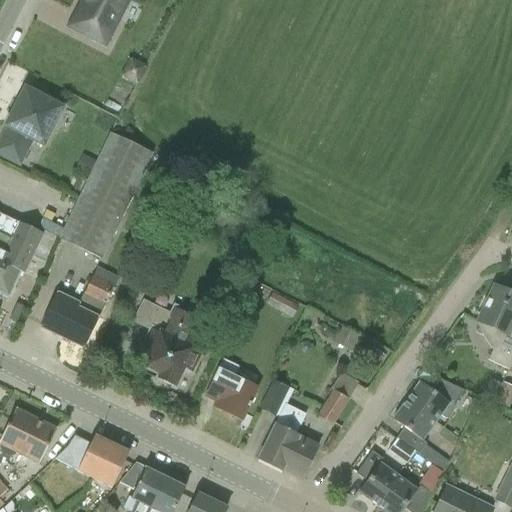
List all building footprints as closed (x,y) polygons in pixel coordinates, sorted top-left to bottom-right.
[(103,46),(124,0),(82,0),(68,28),(103,46)] [(119,79),(131,86),(132,84),(141,69),(128,62),(119,79)] [(42,147),(61,109),(44,100),(46,96),(34,90),(32,94),(23,90),(4,127),(6,129),(0,140),(0,156),(18,166),(30,141),(42,147)] [(89,176),(58,240),(100,260),(151,155),(109,134),(95,163),(89,176)] [(77,170),(89,176),(95,163),(83,157),(77,170)] [(0,297),(8,301),(21,274),(23,275),(42,235),(0,215),(0,297)] [(259,274),(248,269),(239,287),(250,292),(259,274)] [(55,293),(47,311),(38,329),(83,350),(99,315),(98,315),(112,288),(91,278),(78,305),(55,293)] [(482,309),(476,323),(478,324),(490,330),(485,340),(495,344),(491,351),(486,361),(507,371),(511,360),(511,340),(506,338),(511,325),(511,293),(504,290),(503,292),(493,287),(486,301),(484,300),(480,308),(482,309)] [(265,306),(289,318),(295,307),(271,294),(265,306)] [(142,303),(141,305),(132,323),(151,332),(141,351),(149,354),(143,368),(159,375),(156,381),(173,389),(182,370),(189,374),(199,354),(192,350),(199,335),(185,329),(190,318),(174,310),(171,317),(142,303)] [(332,344),(351,354),(359,338),(340,329),(332,344)] [(223,364),(214,380),(205,398),(222,408),(219,413),(239,424),(246,411),(247,411),(257,392),(231,378),(236,370),(223,364)] [(331,392),(316,417),(331,426),(356,386),(353,384),(357,377),(347,369),(338,375),(329,390),(331,392)] [(418,384),(405,402),(434,424),(439,415),(444,419),(447,419),(452,410),(452,407),(462,392),(438,380),(429,392),(418,384)] [(481,397),(492,402),(501,385),(489,380),(481,397)] [(272,383),(259,409),(273,416),(286,390),(272,383)] [(511,388),(501,383),(501,385),(492,402),(506,408),(511,394),(511,388)] [(434,424),(405,402),(391,421),(402,429),(395,440),(404,447),(413,453),(417,456),(425,445),(420,442),(434,424)] [(283,407),(257,461),(281,473),(281,472),(300,481),(316,448),(294,437),(304,417),(283,407)] [(14,411),(0,438),(0,453),(8,458),(14,456),(14,455),(37,467),(55,431),(14,411)] [(110,490),(127,455),(96,439),(91,442),(89,446),(73,438),(65,449),(54,460),(76,471),(75,474),(109,491),(110,490)] [(404,465),(413,453),(404,447),(395,459),(404,465)] [(357,494),(375,508),(396,479),(378,465),(381,461),(370,453),(354,475),(365,483),(357,494)] [(439,455),(431,466),(441,474),(447,462),(439,455)] [(511,505),(511,465),(494,501),(510,509),(511,505)] [(148,511),(164,480),(144,470),(129,500),(126,498),(120,510),(124,511),(148,511)] [(428,476),(421,486),(429,492),(436,482),(428,476)] [(396,479),(375,508),(381,511),(400,511),(402,510),(405,511),(421,511),(429,495),(418,487),(415,492),(396,479)] [(172,511),(174,508),(183,490),(164,480),(148,511),(172,511)] [(445,488),(433,511),(489,511),(491,510),(445,488)] [(196,496),(188,511),(224,511),(225,510),(196,496)]
